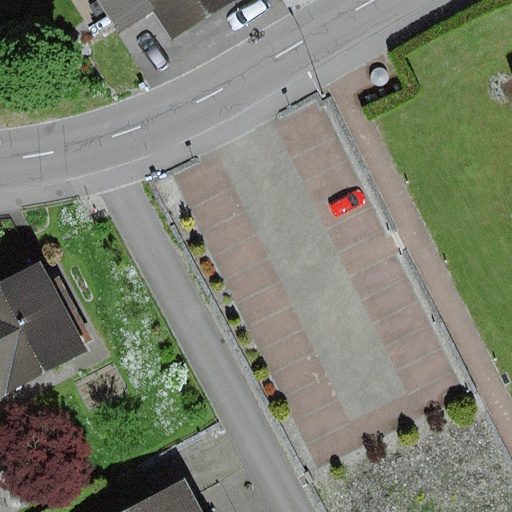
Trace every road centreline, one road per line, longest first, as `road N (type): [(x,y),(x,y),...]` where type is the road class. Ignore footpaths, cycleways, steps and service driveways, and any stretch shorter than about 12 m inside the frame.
road 1 (residential): [(294,511),(107,141)]
road 2 (residential): [(107,141),(222,91),(389,0)]
